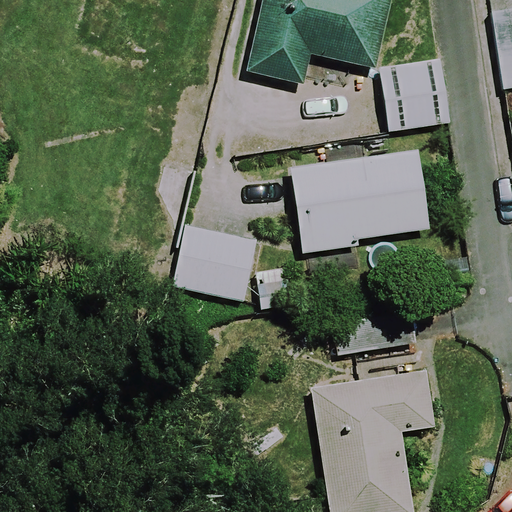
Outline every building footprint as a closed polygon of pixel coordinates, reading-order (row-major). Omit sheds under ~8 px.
[(176,0),(89,0),(79,48),(180,70),(195,4),(177,0),(176,0)] [(387,0),(263,0),(246,79),(299,91),(306,61),(371,76),(387,0)] [(498,90),(511,87),(511,10),(486,15),(498,90)] [(443,128),(435,65),(376,73),(384,136),(443,128)] [(424,240),(412,155),(286,173),(298,258),(424,240)] [(187,173),(131,162),(115,241),(171,252),(187,173)] [(251,246),(181,233),(169,292),(239,305),(251,246)] [(432,432),(423,376),(308,393),(325,511),(407,511),(396,437),(432,432)]
